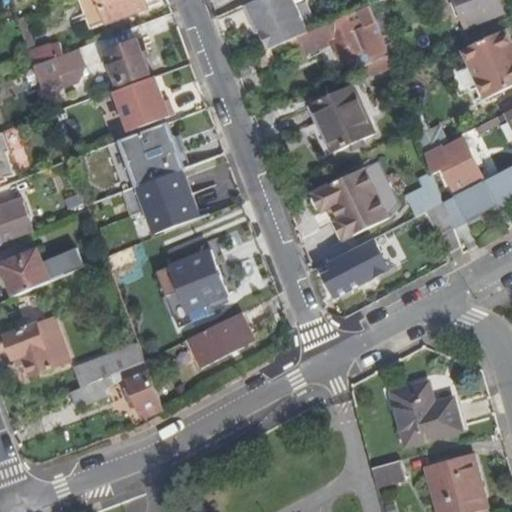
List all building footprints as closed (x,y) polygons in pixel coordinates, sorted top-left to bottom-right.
[(77,0),(85,21),(103,14),(107,26),(149,10),(145,0),(77,0)] [(309,31),(294,0),(263,0),(261,1),(247,7),(258,34),(262,32),(269,46),(309,31)] [(456,0),(467,28),(504,14),(498,0),(456,0)] [(379,4),(371,7),(385,47),(393,44),(379,4)] [(371,7),(370,7),(309,31),(269,46),(270,49),(299,36),(306,52),(323,48),(321,43),(331,40),(333,45),(340,63),(366,53),(371,63),(389,56),(385,47),(371,7)] [(511,45),(505,31),(464,50),(469,62),(451,70),(463,96),(480,87),(486,100),(511,87),(511,45)] [(57,41),(49,45),(55,61),(63,57),(57,41)] [(138,41),(106,53),(119,88),(152,76),(138,41)] [(30,52),(36,68),(55,61),(49,45),(30,52)] [(80,51),(68,55),(76,77),(71,79),(68,73),(60,76),(62,83),(65,91),(79,85),(86,67),(80,51)] [(55,61),(36,68),(44,90),(62,83),(60,76),(68,73),(71,79),(76,77),(68,55),(63,57),(55,61)] [(371,63),(359,68),(365,80),(393,67),(389,56),(371,63)] [(352,87),(311,105),(335,155),(375,135),(352,87)] [(501,125),(511,120),(508,113),(498,119),(501,125)] [(437,128),(419,137),(426,156),(445,146),(437,128)] [(433,174),(434,176),(447,170),(457,192),(484,177),(464,137),(445,146),(426,156),(433,174)] [(191,147),(140,165),(155,207),(206,188),(191,147)] [(71,163),(43,174),(49,189),(66,183),(72,198),(82,193),(71,163)] [(389,216),(366,165),(314,189),(314,190),(312,195),(316,204),(322,206),(322,208),(334,203),(339,215),(334,217),(343,237),(389,216)] [(511,168),(444,204),(452,225),(466,218),(468,221),(495,206),(494,204),(511,194),(511,168)] [(429,212),(444,204),(441,196),(434,176),(433,174),(420,181),(424,189),(407,198),(417,218),(429,212)] [(0,248),(5,247),(4,243),(33,231),(22,203),(0,211),(0,248)] [(461,248),(452,225),(444,204),(429,212),(445,254),(461,248)] [(352,263),(326,276),(337,300),(390,271),(377,243),(350,258),(352,263)] [(4,267),(17,299),(85,271),(78,253),(47,266),(41,251),(4,267)] [(108,261),(112,273),(135,263),(131,251),(108,261)] [(211,251),(171,267),(190,313),(230,297),(211,251)] [(242,315),(188,342),(202,370),(256,343),(242,315)] [(55,321),(8,339),(16,360),(26,357),(33,377),(71,362),(55,321)] [(85,366),(92,386),(146,363),(140,346),(85,366)] [(165,413),(146,363),(92,386),(74,394),(80,409),(110,397),(106,388),(128,378),(132,388),(126,390),(133,410),(139,408),(144,420),(165,413)] [(393,394),(407,448),(464,432),(455,400),(436,405),(429,384),(393,394)] [(474,456),(427,470),(438,511),(486,511),(489,511),(474,456)] [(401,462),(373,470),(378,490),(406,482),(401,462)]
